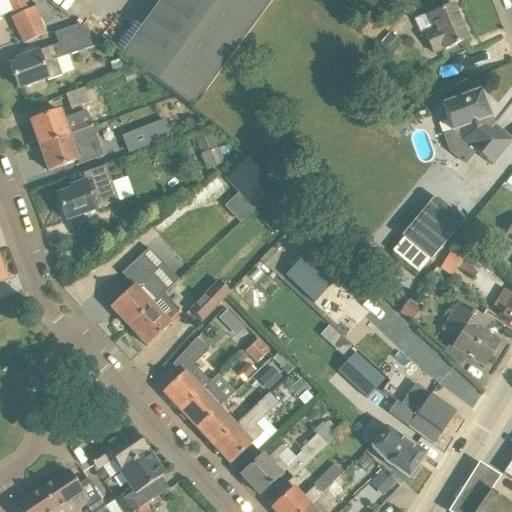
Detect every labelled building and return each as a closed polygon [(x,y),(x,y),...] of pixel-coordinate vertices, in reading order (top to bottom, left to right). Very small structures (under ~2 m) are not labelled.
[(0,0),(0,1),(2,0),(5,0),(13,18),(11,19),(23,46),(47,35),(35,9),(29,12),(23,0),(0,0)] [(162,0),(120,57),(193,111),(271,5),(274,0),(162,0)] [(343,18),(352,8),(341,0),(333,10),(343,18)] [(388,1),(386,0),(356,0),(356,1),(377,17),(388,1)] [(434,55),(468,40),(453,5),(415,22),(421,35),(425,34),(434,55)] [(19,89),(48,79),(48,81),(75,71),(69,57),(88,49),(104,44),(79,26),(55,34),(59,45),(40,53),(40,52),(16,60),(17,63),(10,66),(19,89)] [(403,44),(391,33),(377,48),(390,59),(403,44)] [(66,95),(72,111),(105,98),(103,94),(107,92),(103,82),(66,95)] [(489,118),(487,118),(486,114),(488,113),(477,83),(476,83),(478,88),(476,89),(472,90),(466,95),(463,97),(442,105),(453,133),(455,132),(460,144),(474,156),(477,153),(492,166),(511,142),(493,127),(494,125),(494,124),(494,123),(494,122),(493,121),(493,120),(492,119),(490,118),(489,118)] [(39,147),(92,128),(90,121),(87,112),(65,120),(62,111),(30,122),(39,147)] [(128,156),(157,144),(150,126),(121,138),(128,156)] [(48,172),(76,161),(78,165),(101,156),(92,128),(39,147),(48,172)] [(203,156),(219,149),(210,128),(194,134),(203,156)] [(225,164),(219,149),(203,156),(201,157),(207,171),(209,170),(225,164)] [(226,180),(239,194),(252,208),(279,182),(253,154),(226,180)] [(66,221),(119,202),(106,166),(83,174),(86,182),(71,187),(72,191),(57,196),(66,221)] [(445,207),(439,200),(435,199),(431,201),(429,204),(430,206),(403,238),(430,261),(464,221),(461,218),(460,220),(446,205),(445,207)] [(275,207),(261,220),(274,234),(288,221),(275,207)] [(111,308),(129,327),(153,304),(160,298),(160,299),(164,295),(169,291),(179,281),(149,249),(147,251),(122,274),(134,287),(111,308)] [(66,266),(74,264),(72,252),(63,254),(66,266)] [(315,304),(337,279),(308,253),(286,277),(315,304)] [(490,254),(482,262),(487,268),(493,274),(501,267),(490,254)] [(203,323),(231,294),(218,281),(190,310),(203,323)] [(511,294),(505,290),(494,307),(502,312),(498,319),(511,327),(511,294)] [(153,304),(129,327),(147,347),(170,326),(171,328),(184,316),(164,295),(160,299),(153,304)] [(421,309),(408,301),(400,314),(413,322),(421,309)] [(488,323),(471,312),(458,304),(441,330),(457,341),(453,348),(467,356),(484,367),(499,343),(482,333),(488,323)] [(225,326),(233,318),(227,311),(219,319),(225,326)] [(327,343),(336,334),(328,327),(319,336),(327,343)] [(182,376),(163,393),(180,411),(203,390),(211,383),(196,368),(211,354),(199,341),(173,366),(182,376)] [(269,352),(258,341),(245,353),(257,365),(269,352)] [(338,372),(367,400),(385,381),(355,353),(338,372)] [(294,369),(287,362),(281,368),(280,369),(287,376),(294,369)] [(248,363),(238,374),(246,382),(256,371),(248,363)] [(259,382),(268,391),(282,378),(272,369),(259,382)] [(225,403),(235,393),(219,375),(211,383),(203,390),(180,411),(197,429),(225,402),(225,403)] [(291,389),(299,398),(300,400),(308,393),(311,390),(302,380),(291,389)] [(455,413),(439,401),(417,385),(402,406),(383,392),(376,401),(389,414),(433,445),(455,413)] [(231,465),(253,444),(246,436),(280,404),(270,394),(242,420),(213,447),(231,465)] [(433,445),(389,414),(376,401),(374,404),(378,406),(370,417),(401,439),(385,461),(409,478),(433,445)] [(242,420),(225,403),(225,402),(197,429),(213,447),(242,420)] [(313,432),(317,436),(301,451),(302,453),(303,453),(311,462),(327,447),(337,438),(335,436),(330,431),(325,426),(323,423),(313,432)] [(105,466),(106,468),(112,478),(119,473),(119,472),(148,453),(132,430),(105,448),(89,458),(97,471),(105,466)] [(287,469),(277,459),(287,450),(279,440),(241,476),(260,496),(287,469)] [(114,501),(121,511),(138,511),(139,511),(138,510),(146,505),(138,493),(163,477),(156,466),(158,464),(152,454),(150,456),(148,453),(119,472),(119,473),(130,490),(114,501)] [(453,511),(474,511),(499,473),(480,460),(449,509),(453,511)] [(327,491),(337,481),(336,480),(341,476),(333,467),(314,485),(316,487),(305,498),(295,487),(272,509),(274,511),(304,511),(323,494),(326,490),(327,491)] [(384,471),(374,481),(386,494),(396,484),(384,471)] [(78,511),(90,504),(74,479),(69,472),(42,490),(56,511),(78,511)] [(15,511),(56,511),(42,490),(14,509),(15,511)] [(511,511),(511,506),(490,492),(490,491),(475,511),(511,511)] [(327,511),(316,501),(323,494),(304,511),(327,511)]
